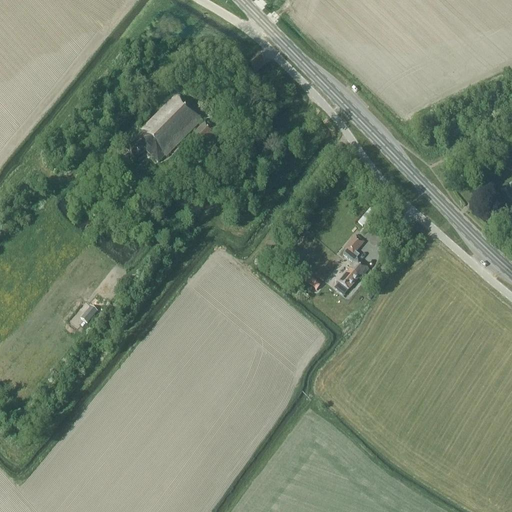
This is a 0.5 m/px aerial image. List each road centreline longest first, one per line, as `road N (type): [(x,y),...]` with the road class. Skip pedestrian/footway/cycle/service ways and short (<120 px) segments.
road 1 (unclassified): [(511,298),(391,191),(328,111),(251,34)]
road 2 (primary): [(511,270),(262,22)]
